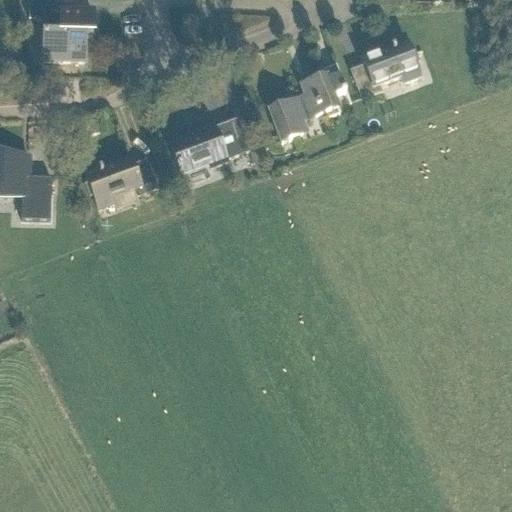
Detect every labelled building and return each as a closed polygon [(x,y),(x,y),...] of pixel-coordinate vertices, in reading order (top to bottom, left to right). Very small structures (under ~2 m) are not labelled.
[(30,1),(29,25),(50,25),(51,16),(60,16),(59,31),(51,31),(51,38),(45,38),(43,67),(84,68),(85,42),(91,42),(92,17),(77,16),(77,2),(30,1)] [(364,71),(351,77),(361,104),(379,98),(377,92),(401,83),(403,88),(418,83),(413,68),(419,66),(415,53),(408,55),(406,49),(362,65),(364,71)] [(305,102),(269,116),(281,148),(309,137),(305,127),(337,114),(332,101),(346,96),(335,68),(323,72),(326,81),(309,88),(311,93),(303,96),(305,102)] [(95,124),(82,128),(86,141),(99,137),(95,124)] [(170,146),(168,146),(181,179),(208,169),(210,173),(226,167),(225,165),(249,156),(237,124),(214,133),(213,129),(185,139),(186,143),(171,149),(170,146)] [(0,159),(0,199),(21,200),(20,224),(49,225),(50,182),(28,181),(28,160),(0,159)] [(87,188),(84,189),(89,202),(92,201),(97,215),(114,209),(111,203),(135,194),(137,200),(155,194),(145,166),(132,171),(130,164),(85,181),(87,188)]
